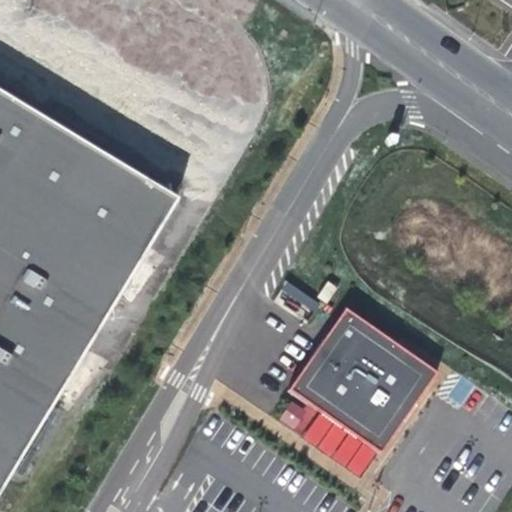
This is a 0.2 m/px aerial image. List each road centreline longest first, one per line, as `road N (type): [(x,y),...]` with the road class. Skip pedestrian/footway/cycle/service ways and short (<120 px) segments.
road 1 (residential): [(99,511),(333,133)]
road 2 (residential): [(333,133),(372,105),(413,103),(511,134)]
road 3 (residential): [(370,16),(511,118)]
road 4 (residential): [(370,16),(333,133)]
